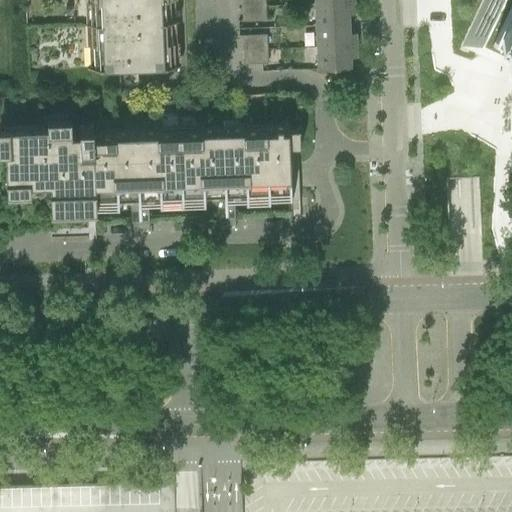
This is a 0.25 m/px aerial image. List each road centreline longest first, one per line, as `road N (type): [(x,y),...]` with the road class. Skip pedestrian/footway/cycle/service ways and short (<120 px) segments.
road 1 (residential): [(15,252),(312,232),(327,213),(317,170),(323,152)]
road 2 (residential): [(323,152),(312,85),(226,77),(222,0)]
road 3 (tertiary): [(191,425),(404,419)]
road 4 (tertiary): [(400,299),(189,314)]
road 5 (tertiary): [(0,416),(191,425)]
road 6 (tertiary): [(189,314),(0,328)]
road 7 (residential): [(393,151),(386,0)]
road 8 (residential): [(400,299),(393,151)]
road 9 (residential): [(464,419),(461,297)]
road 10 (residential): [(404,419),(400,299)]
